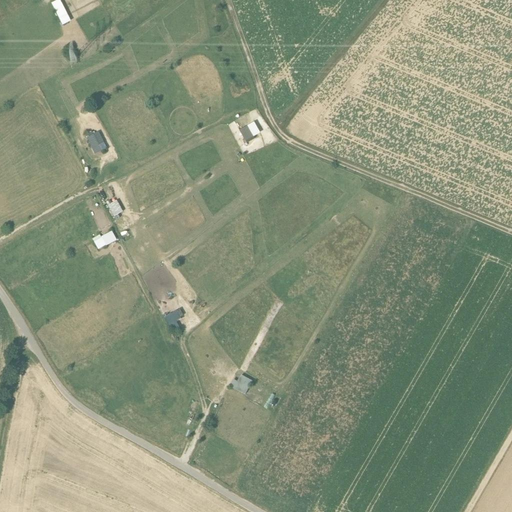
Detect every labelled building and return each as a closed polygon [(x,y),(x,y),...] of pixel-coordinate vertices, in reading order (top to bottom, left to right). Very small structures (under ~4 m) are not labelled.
[(59,1),(52,5),(62,27),(71,23),(59,1)] [(254,123),(239,132),(245,142),(260,134),(254,123)] [(97,133),(87,141),(95,157),(106,149),(97,133)] [(114,217),(123,213),(118,201),(109,205),(114,217)] [(112,233),(94,244),(98,251),(117,242),(112,233)] [(166,316),(173,332),(179,329),(176,321),(183,318),(180,310),(166,316)] [(237,383),(233,380),(229,388),(245,395),(252,382),(241,376),(237,383)]
